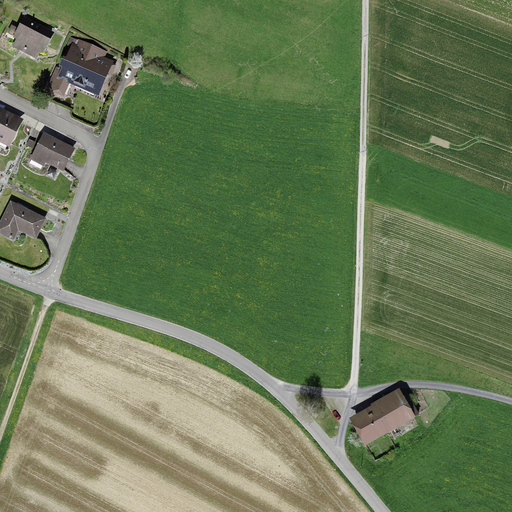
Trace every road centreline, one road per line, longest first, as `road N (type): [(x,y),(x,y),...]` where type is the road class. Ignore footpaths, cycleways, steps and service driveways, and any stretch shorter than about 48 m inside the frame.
road 1 (track): [(366,0),(347,400)]
road 2 (residential): [(44,294),(92,146),(0,99)]
road 3 (residential): [(44,294),(189,341),(267,387)]
road 4 (unclassified): [(347,400),(406,386),(511,403)]
road 5 (track): [(0,428),(44,294)]
